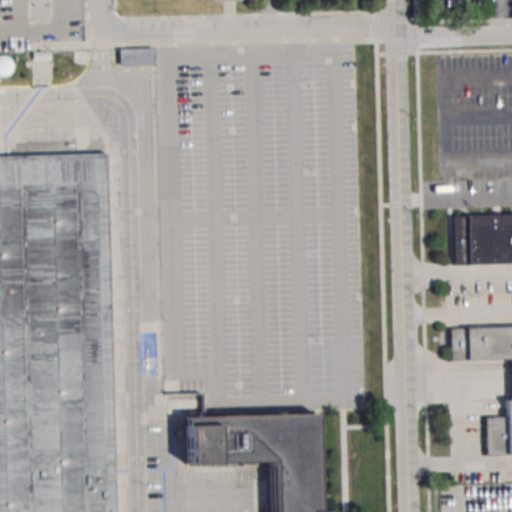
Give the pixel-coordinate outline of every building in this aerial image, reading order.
[(118,48),(118,65),(155,65),(155,48),(118,48)] [(0,511),(0,153),(104,151),(113,511),(0,511)] [(511,214),(511,265),(454,267),(453,216),(511,214)] [(511,325),(446,328),(448,362),(511,360),(511,402),(505,402),(506,418),(484,419),(486,455),(511,454),(511,325)] [(317,412),(318,508),(330,508),(330,511),(273,511),(273,458),(187,459),(187,414),(317,412)]
